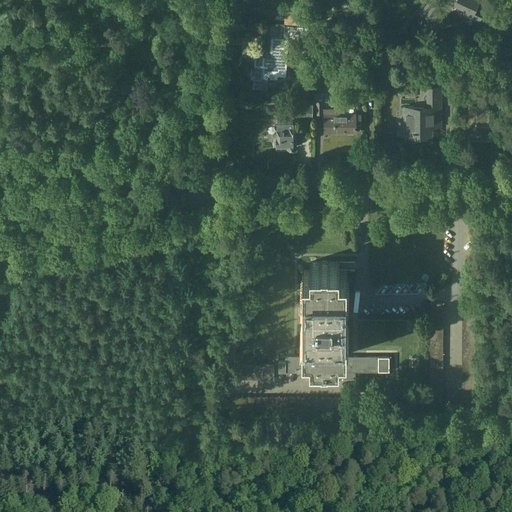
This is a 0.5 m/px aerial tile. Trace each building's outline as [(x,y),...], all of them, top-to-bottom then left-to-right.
[(440,8),(430,0),(428,0),(421,9),(432,18),(440,8)] [(454,3),(454,4),(465,9),(463,14),(478,21),(484,9),(476,6),(478,0),(445,0),(443,4),(449,9),(454,3)] [(356,4),(343,6),(344,16),(358,14),(356,4)] [(511,10),(503,8),(496,24),(506,28),(510,17),(511,17),(511,10)] [(300,14),(284,13),(284,24),(299,25),(300,14)] [(295,27),(294,39),(313,40),(314,28),(295,27)] [(490,27),(486,42),(495,45),(498,34),(494,33),(495,29),(490,27)] [(286,76),(288,38),(283,38),(271,37),(270,53),(273,53),(273,57),(263,56),(263,52),(256,52),(255,56),(254,68),(251,68),(250,78),(254,78),(253,89),(267,90),(268,79),(277,79),(277,76),(286,76)] [(499,82),(497,95),(505,95),(506,83),(499,82)] [(430,123),(440,123),(440,88),(428,88),(428,109),(415,109),(415,107),(404,107),(404,123),(399,123),(399,135),(415,135),(415,134),(431,134),(430,123)] [(361,124),(361,121),(361,113),(342,113),(342,109),(322,109),(322,101),(316,101),(316,114),(324,114),(324,132),(355,131),(355,124),(361,124)] [(286,103),(286,115),(311,116),(312,104),(286,103)] [(497,107),(469,106),(469,134),(489,134),(489,119),(497,119),(497,107)] [(293,120),(277,120),(277,126),(277,134),(272,134),(272,142),(277,143),(287,143),(287,144),(288,144),(290,146),(294,146),(296,144),(296,143),(296,124),(293,124),(293,120)] [(347,270),(339,270),(339,262),(328,262),(328,261),(327,261),(327,262),(322,262),(322,261),(321,261),(321,262),(310,262),(310,270),(302,270),(302,304),(299,305),(298,314),(302,315),(302,349),(310,349),(310,356),(285,356),(285,361),(279,361),(279,372),(296,372),(296,367),(314,367),(314,374),(335,374),(335,371),(389,371),(389,356),(339,356),(339,349),(347,349),(347,270)] [(430,303),(430,322),(442,322),(442,303),(430,303)]
